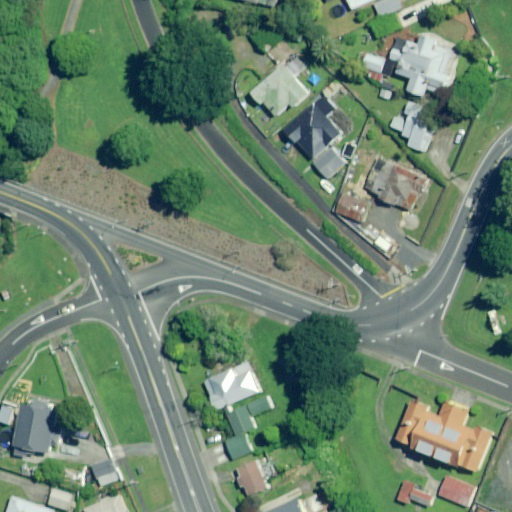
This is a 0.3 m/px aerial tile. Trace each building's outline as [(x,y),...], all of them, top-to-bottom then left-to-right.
[(402,0),(327,0),(328,2),(332,0),(350,0),(355,10),(375,1),(375,4),(381,18),(405,8),(402,0)] [(277,22),(257,40),(270,54),(290,36),(277,22)] [(446,74),(454,51),(436,45),(438,38),(425,34),(421,45),(411,41),(407,52),(396,49),(393,60),(404,63),(400,74),(414,79),(410,91),(427,96),(429,89),(439,92),(440,87),(447,89),(452,76),(446,74)] [(390,61),(370,54),(365,70),(385,76),(390,61)] [(309,67),(301,57),(289,68),(286,65),(255,92),(265,105),(267,103),(279,117),(294,104),(297,108),(314,94),(298,76),(309,67)] [(330,99),(343,87),(338,81),(324,93),(327,96),(289,129),(316,160),(345,134),(330,117),(340,109),(330,99)] [(399,116),(394,127),(405,132),(404,134),(414,139),(411,146),(425,153),(443,116),(413,102),(408,113),(414,116),(411,122),(399,116)] [(330,153),(317,164),(330,179),(342,168),(330,153)] [(432,182),(390,161),(375,194),(417,214),(432,182)] [(352,197),(343,211),(368,227),(377,213),(352,197)] [(304,379),(294,354),(280,360),(290,384),(304,379)] [(264,392),(251,363),(208,382),(221,411),(264,392)] [(401,437),(481,472),(498,434),(466,420),(473,405),(447,394),(440,410),(417,400),(401,437)] [(257,449),(250,432),(260,428),(256,418),(276,409),(271,396),(236,411),(231,413),(240,436),(228,441),(236,458),(257,449)] [(57,429),(61,412),(53,410),(55,405),(37,400),(36,406),(27,404),(17,446),(51,454),(54,443),(61,445),(65,431),(57,429)] [(270,452),(260,455),(262,461),(241,468),(244,476),(240,478),(244,489),(248,488),(252,499),(273,491),(272,490),(282,486),(270,452)] [(124,470),(120,458),(96,467),(100,478),(124,470)] [(478,485),(450,473),(441,493),(469,505),(478,485)] [(415,482),(406,478),(397,499),(406,503),(415,482)] [(437,495),(414,484),(409,497),(431,508),(437,495)] [(77,495),(56,489),(51,505),(72,511),(77,495)] [(326,511),(334,509),(325,489),(301,500),(301,499),(273,511),(326,511)] [(129,511),(122,493),(117,495),(116,493),(101,499),(102,502),(86,508),(87,511),(129,511)] [(56,511),(57,511),(15,497),(9,511),(56,511)]
